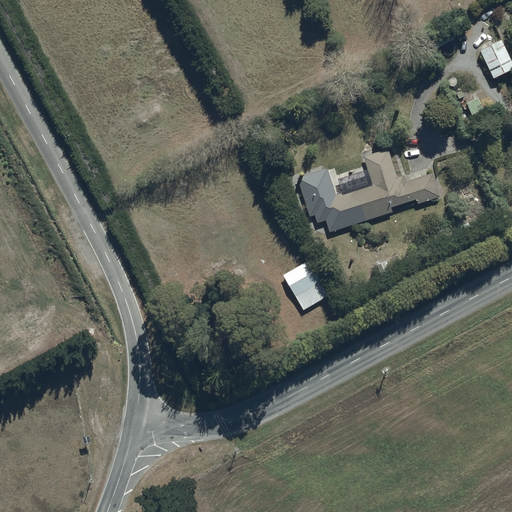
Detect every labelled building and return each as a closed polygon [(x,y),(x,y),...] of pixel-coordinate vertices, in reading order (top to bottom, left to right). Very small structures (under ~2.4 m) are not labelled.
[(511,63),(502,42),(481,52),(494,80),(511,71),(511,63)] [(478,100),(467,105),(472,117),(484,111),(478,100)] [(394,213),(392,209),(417,201),(419,205),(441,198),(433,174),(406,183),(404,176),(398,179),(389,150),(364,158),(372,185),(336,196),(328,169),(298,179),(310,218),(315,216),(318,224),(327,222),(330,233),(394,213)] [(311,258),(281,276),(302,311),(332,293),(311,258)] [(386,263),(377,268),(385,283),(394,278),(386,263)]
